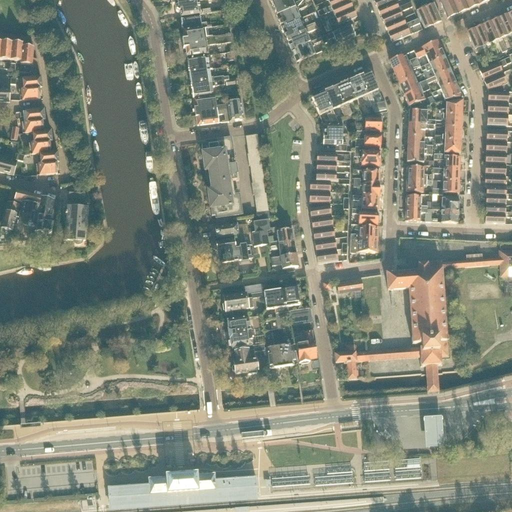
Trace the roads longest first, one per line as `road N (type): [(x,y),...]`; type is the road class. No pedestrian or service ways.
road 1 (tertiary): [(213,432),(170,138)]
road 2 (secondary): [(0,451),(213,432)]
road 3 (residential): [(473,234),(478,95),(449,29)]
road 4 (residential): [(314,277),(300,196),(309,130),(289,103)]
road 5 (residential): [(390,229),(395,112),(373,60)]
road 6 (tertiary): [(170,138),(153,33),(136,0)]
road 7 (residential): [(335,417),(314,277)]
road 8 (secondary): [(335,417),(464,407)]
road 9 (residential): [(289,103),(255,127),(170,138)]
road 10 (secondary): [(213,432),(335,417)]
